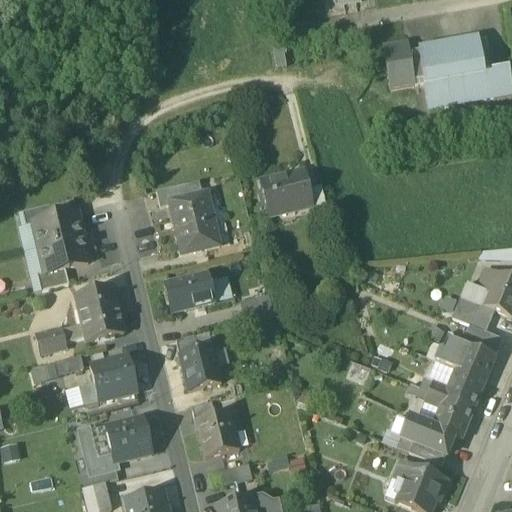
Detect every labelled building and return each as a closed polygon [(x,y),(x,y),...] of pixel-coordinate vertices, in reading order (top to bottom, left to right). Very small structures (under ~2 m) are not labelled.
[(417,52),(418,55),(422,82),(427,112),(511,97),(508,72),(483,76),(477,42),(417,52)] [(413,87),(412,84),(408,57),(407,54),(399,48),(390,49),(384,58),(389,91),(413,87)] [(283,50),(273,52),(275,71),(285,70),(283,50)] [(412,84),(422,82),(418,55),(408,57),(412,84)] [(287,185),(305,180),(303,173),(285,178),(287,185)] [(260,184),(268,217),(292,211),(294,216),(295,215),(295,214),(310,211),(311,212),(312,211),(308,193),(305,180),(287,185),(285,178),(260,184)] [(155,195),(159,212),(170,210),(169,205),(201,198),(198,185),(155,195)] [(312,211),(313,215),(326,211),(320,190),(308,193),(312,211)] [(218,194),(205,197),(211,222),(224,219),(218,194)] [(217,250),(211,222),(205,197),(201,198),(169,205),(170,210),(181,258),(217,250)] [(72,203),(49,208),(52,221),(75,215),(72,203)] [(22,215),(25,228),(33,227),(32,225),(52,221),(49,208),(22,215)] [(33,227),(39,251),(81,241),(75,215),(52,221),(32,225),(33,227)] [(23,255),(39,251),(33,227),(25,228),(21,229),(17,230),(23,255)] [(88,266),(81,241),(39,251),(45,276),(45,277),(64,272),(88,266)] [(39,251),(23,255),(29,279),(37,277),(45,276),(39,251)] [(494,313),(511,321),(511,317),(511,281),(485,270),(477,291),(488,295),(483,309),(494,313)] [(37,277),(41,294),(68,288),(64,272),(45,277),(45,276),(37,277)] [(37,277),(29,279),(33,296),(41,294),(37,277)] [(165,287),(173,316),(215,306),(209,284),(208,277),(165,287)] [(227,281),(209,284),(215,306),(232,302),(227,281)] [(466,286),(460,300),(483,309),(488,295),(477,291),(466,286)] [(85,340),(86,347),(125,337),(112,290),(74,300),(78,314),(82,312),(87,330),(82,332),(85,340)] [(239,306),(244,327),(273,319),(268,299),(239,306)] [(454,316),(458,304),(445,299),(440,310),(454,316)] [(451,321),(469,328),(485,335),(494,313),(483,309),(460,300),(458,304),(454,316),(451,321)] [(81,327),(82,332),(87,330),(82,312),(78,314),(81,327)] [(62,332),(65,345),(85,340),(82,332),(81,327),(62,332)] [(502,342),(485,335),(469,328),(463,341),(496,355),(502,342)] [(35,338),(39,356),(66,350),(65,345),(62,332),(35,338)] [(176,343),(179,358),(198,353),(195,339),(176,343)] [(456,371),(460,372),(469,350),(449,342),(446,350),(440,366),(455,373),(456,371)] [(440,366),(446,350),(432,345),(426,360),(431,362),(440,366)] [(179,358),(187,393),(220,385),(212,350),(198,353),(179,358)] [(494,360),(469,350),(460,372),(485,383),(494,360)] [(56,366),(59,377),(83,371),(80,359),(55,364),(56,366)] [(90,369),(93,386),(97,404),(136,395),(129,361),(90,369)] [(440,366),(431,362),(424,380),(432,383),(449,390),(455,373),(440,366)] [(59,381),(59,377),(56,366),(30,373),(33,387),(59,381)] [(432,383),(427,395),(473,412),(485,383),(460,372),(456,371),(455,373),(449,390),(432,383)] [(432,383),(424,380),(419,391),(427,395),(432,383)] [(83,407),(97,404),(93,386),(79,390),(83,407)] [(424,402),(427,395),(419,391),(410,387),(407,395),(424,402)] [(71,410),(83,407),(79,390),(67,392),(71,410)] [(439,413),(432,430),(432,431),(453,439),(460,443),(473,412),(427,395),(424,402),(423,406),(439,413)] [(191,411),(194,424),(195,424),(214,420),(211,406),(191,411)] [(439,413),(423,406),(416,423),(432,430),(439,413)] [(195,424),(204,462),(238,454),(229,416),(214,420),(195,424)] [(402,439),(409,423),(397,418),(390,434),(402,439)] [(143,421),(104,430),(113,466),(114,466),(152,457),(143,421)] [(445,458),(453,439),(432,431),(432,430),(416,423),(410,421),(409,423),(402,439),(402,440),(413,445),(445,458)] [(115,471),(114,466),(113,466),(104,430),(80,436),(90,476),(114,470),(114,471),(115,471)] [(402,440),(402,439),(390,434),(386,432),(381,444),(397,451),(402,440)] [(402,440),(397,451),(408,456),(413,445),(402,440)] [(408,456),(441,469),(445,458),(413,445),(408,456)] [(16,447),(0,451),(0,454),(3,467),(20,463),(16,447)] [(399,467),(393,483),(403,486),(409,471),(399,467)] [(235,472),(238,485),(254,482),(251,468),(235,472)] [(90,476),(94,489),(117,483),(114,471),(114,470),(90,476)] [(447,486),(409,471),(403,486),(395,505),(412,511),(433,511),(438,499),(441,500),(447,486)] [(208,478),(212,492),(238,485),(235,472),(208,478)] [(395,505),(403,486),(393,483),(386,501),(395,505)] [(81,493),(85,511),(108,511),(103,487),(81,493)] [(124,506),(125,511),(164,511),(160,497),(124,506)] [(261,499),(251,502),(253,511),(274,511),(279,511),(277,504),(272,505),(261,499)] [(216,511),(253,511),(251,502),(251,501),(215,510),(216,511)]
